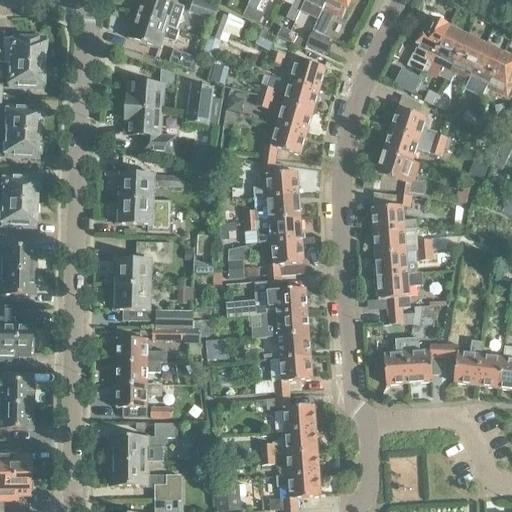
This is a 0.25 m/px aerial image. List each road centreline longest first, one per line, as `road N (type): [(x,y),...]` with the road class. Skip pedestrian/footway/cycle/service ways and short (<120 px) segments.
road 1 (residential): [(71,511),(73,245),(87,0)]
road 2 (residential): [(365,423),(352,398),(340,197),(348,131),(398,0)]
road 3 (residential): [(511,483),(486,475),(451,417),(365,423)]
